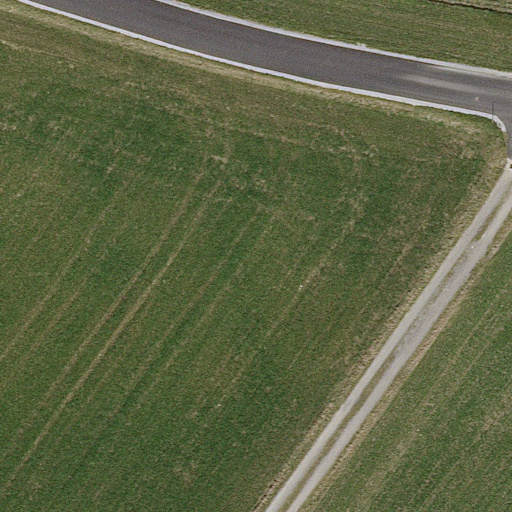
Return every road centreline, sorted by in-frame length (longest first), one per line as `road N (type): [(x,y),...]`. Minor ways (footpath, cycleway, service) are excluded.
road 1 (unclassified): [(511,99),(257,47),(91,0)]
road 2 (track): [(511,189),(286,511)]
